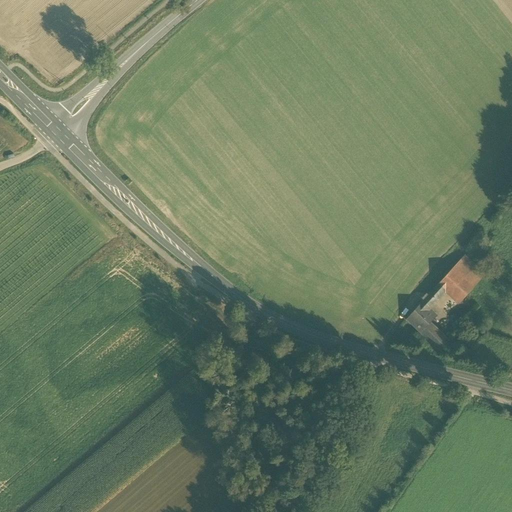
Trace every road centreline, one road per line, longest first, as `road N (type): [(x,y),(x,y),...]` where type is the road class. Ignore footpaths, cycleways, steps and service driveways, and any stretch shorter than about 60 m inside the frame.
road 1 (secondary): [(511,390),(372,355),(257,309),(203,270),(53,128)]
road 2 (track): [(257,309),(20,511)]
road 3 (track): [(372,355),(511,191)]
road 4 (track): [(372,355),(355,397),(250,511)]
road 5 (secondary): [(53,128),(197,0)]
